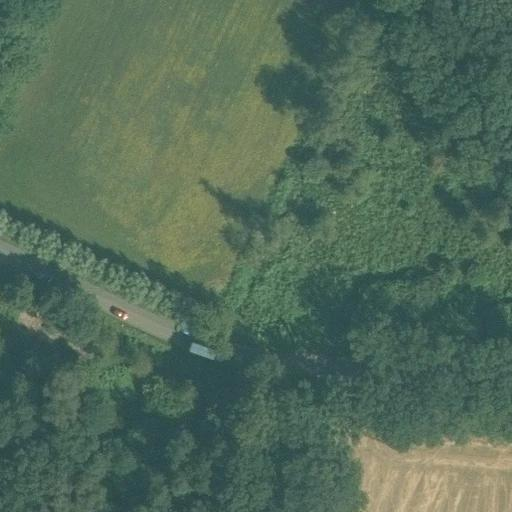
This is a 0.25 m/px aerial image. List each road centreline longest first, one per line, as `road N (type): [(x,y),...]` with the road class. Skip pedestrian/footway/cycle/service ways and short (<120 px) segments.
road 1 (tertiary): [(346,366),(239,357),(168,334),(0,252)]
road 2 (track): [(0,366),(41,388),(227,442),(333,440)]
road 3 (tertiary): [(511,371),(346,366)]
road 4 (unclassified): [(319,511),(346,366)]
